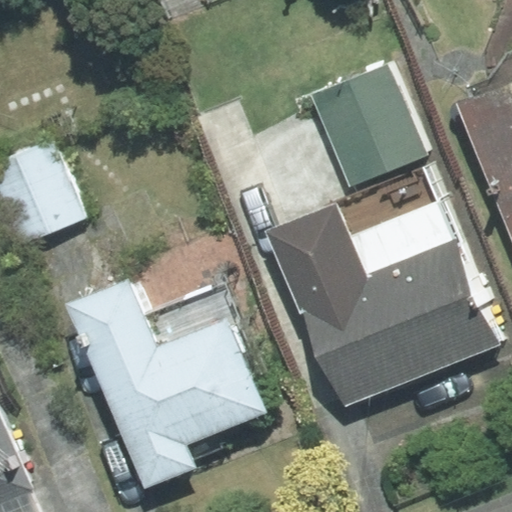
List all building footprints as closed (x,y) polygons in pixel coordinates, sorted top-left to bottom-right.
[(431,149),(394,57),(319,86),(356,180),(431,149)] [(511,66),(452,90),(511,240),(511,66)] [(0,198),(17,242),(89,212),(57,132),(0,154),(0,198)] [(350,398),(505,337),(447,189),(336,233),(351,271),(307,289),(350,398)] [(67,291),(147,478),(198,457),(189,436),(269,402),(228,305),(159,334),(130,264),(67,291)] [(0,390),(0,495),(36,481),(0,390)]
